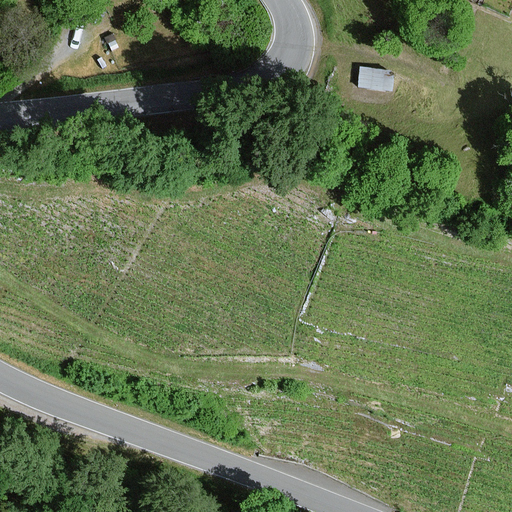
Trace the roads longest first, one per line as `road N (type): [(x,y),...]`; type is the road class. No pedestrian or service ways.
road 1 (secondary): [(0,375),(351,511)]
road 2 (secondary): [(282,0),(293,26),(291,49),(262,84),(0,118)]
